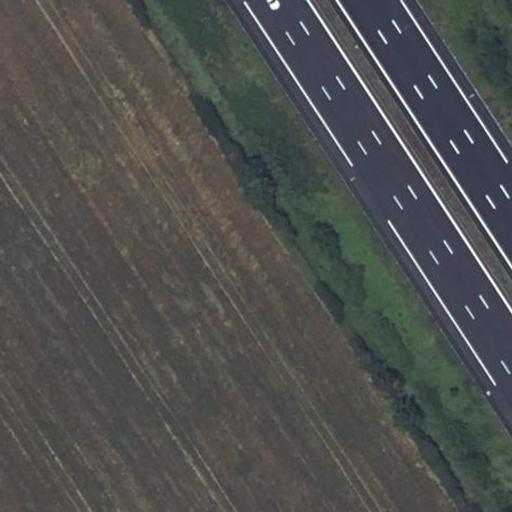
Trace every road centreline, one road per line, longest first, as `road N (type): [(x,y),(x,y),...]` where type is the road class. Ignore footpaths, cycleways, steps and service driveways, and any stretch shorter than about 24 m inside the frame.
road 1 (motorway): [(277,0),(511,365)]
road 2 (motorway): [(511,217),(371,0)]
